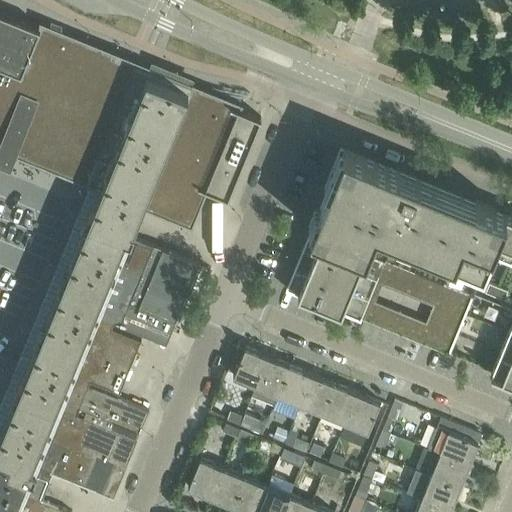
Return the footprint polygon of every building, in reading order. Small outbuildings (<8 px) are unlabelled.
[(231,191),(261,119),(241,110),(243,105),(42,20),(39,25),(0,8),(0,147),(191,228),(210,182),(231,191)] [(0,511),(39,511),(44,500),(41,498),(53,471),(96,489),(113,496),(125,467),(149,408),(88,383),(90,379),(120,391),(142,338),(118,329),(112,326),(123,299),(132,303),(156,244),(133,235),(133,236),(131,234),(134,225),(138,215),(165,148),(188,91),(146,74),(123,131),(95,199),(92,208),(91,209),(81,235),(72,256),(57,292),(49,313),(34,349),(25,371),(10,407),(2,428),(0,432),(0,511)] [(311,227),(366,250),(377,224),(484,267),(491,249),(506,212),(476,199),(474,205),(398,174),(400,168),(344,145),(311,227)] [(491,249),(510,257),(511,252),(511,214),(506,212),(491,249)] [(302,247),(358,270),(366,250),(311,227),(302,247)] [(156,244),(132,303),(138,305),(175,320),(176,319),(175,319),(198,263),(199,263),(199,262),(156,244)] [(302,247),(294,267),(350,290),(358,270),(302,247)] [(286,288),(341,310),(350,290),(294,267),(286,288)] [(499,285),(489,281),(485,291),(495,295),(499,285)] [(508,289),(499,285),(495,295),(504,298),(508,289)] [(473,294),(462,290),(457,303),(467,308),(473,294)] [(467,308),(457,303),(451,317),(461,322),(467,308)] [(511,332),(508,331),(499,351),(511,355),(511,332)] [(455,338),(444,333),(439,347),(449,351),(455,338)] [(233,374),(256,384),(267,354),(245,345),(233,374)] [(491,372),(511,380),(511,355),(499,351),(491,372)] [(289,363),(267,354),(256,384),(277,392),(289,363)] [(312,372),(289,363),(277,392),(300,402),(312,372)] [(300,402),(322,411),(334,381),(312,372),(300,402)] [(356,390),(334,381),(322,411),(344,420),(356,390)] [(380,400),(356,390),(344,420),(368,430),(380,400)] [(228,421),(225,427),(249,439),(252,432),(228,421)] [(449,428),(440,451),(469,463),(479,440),(449,428)] [(431,474),(460,486),(469,463),(440,451),(431,474)] [(188,485),(211,495),(223,465),(200,456),(188,485)] [(245,474),(223,465),(211,495),(233,504),(245,474)] [(419,490),(422,477),(409,473),(405,487),(419,490)] [(255,511),(267,483),(245,474),(233,504),(253,511),(255,511)] [(451,507),(460,486),(431,474),(422,495),(451,507)] [(255,511),(281,511),(290,492),(267,483),(255,511)] [(307,511),(312,501),(290,492),(281,511),(307,511)] [(415,511),(449,511),(451,507),(422,495),(415,511)] [(44,500),(39,511),(56,511),(59,506),(49,502),(44,500)] [(334,511),(335,511),(312,501),(307,511),(334,511)]
